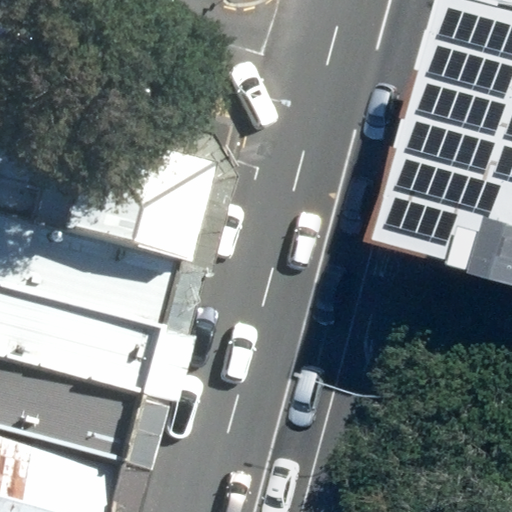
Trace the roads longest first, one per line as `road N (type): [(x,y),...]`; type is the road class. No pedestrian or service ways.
road 1 (primary): [(366,84),(253,511)]
road 2 (tertiary): [(366,84),(52,0)]
